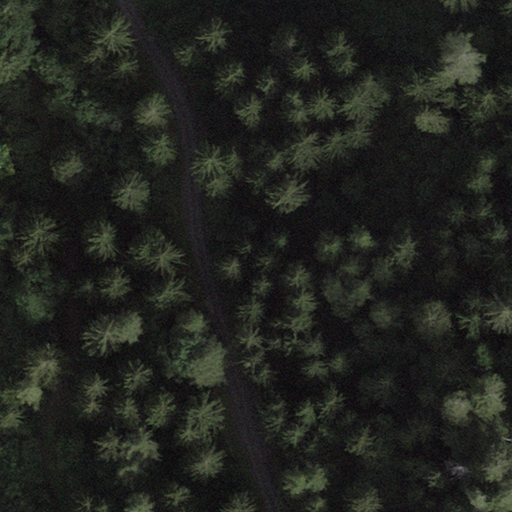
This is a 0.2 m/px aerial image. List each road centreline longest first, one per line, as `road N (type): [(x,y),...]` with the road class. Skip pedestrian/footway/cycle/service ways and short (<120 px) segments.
road 1 (track): [(273,511),(194,238),(182,110),(120,0)]
road 2 (track): [(65,511),(58,443),(78,319),(66,206),(33,78),(33,0)]
